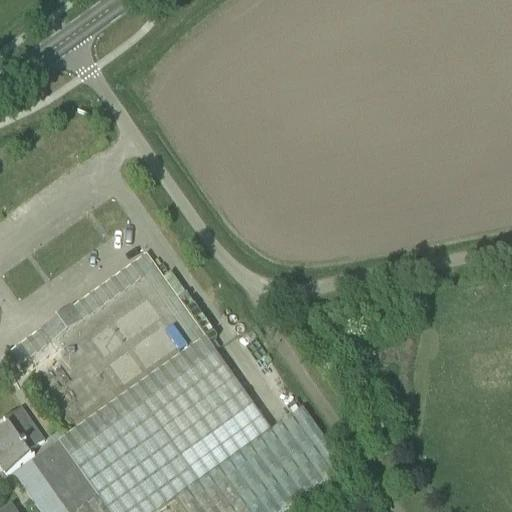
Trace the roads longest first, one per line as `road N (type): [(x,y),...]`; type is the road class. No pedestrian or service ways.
road 1 (track): [(392,511),(260,320),(258,296),(292,299),(511,254)]
road 2 (unclassified): [(68,41),(244,288),(258,296)]
